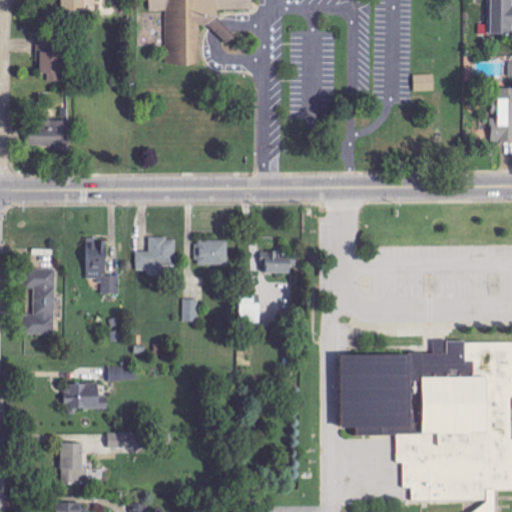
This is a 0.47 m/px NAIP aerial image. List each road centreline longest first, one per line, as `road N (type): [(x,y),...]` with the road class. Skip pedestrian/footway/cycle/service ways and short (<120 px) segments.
road 1 (tertiary): [(0,190),(511,187)]
road 2 (residential): [(0,167),(4,0)]
